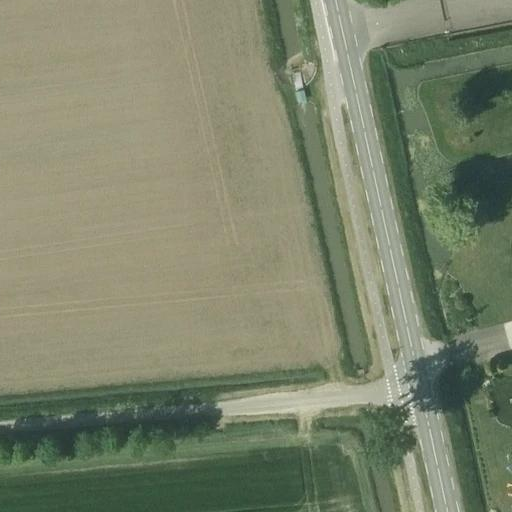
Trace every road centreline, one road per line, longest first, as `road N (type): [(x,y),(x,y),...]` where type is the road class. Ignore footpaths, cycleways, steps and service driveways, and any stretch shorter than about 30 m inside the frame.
road 1 (unclassified): [(0,430),(310,402),(417,382)]
road 2 (tertiary): [(417,382),(331,0)]
road 3 (tertiary): [(447,511),(417,382)]
road 4 (unknown): [(337,24),(455,0)]
